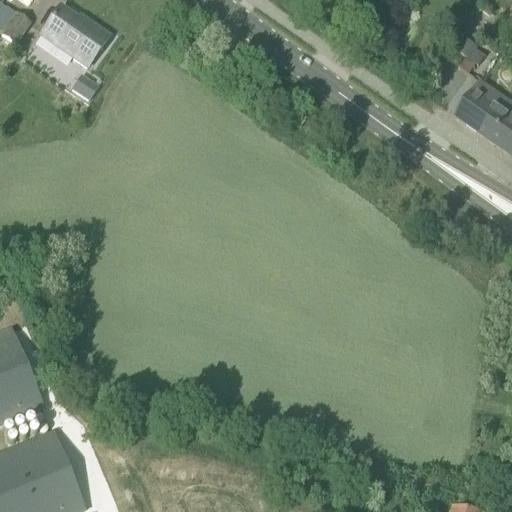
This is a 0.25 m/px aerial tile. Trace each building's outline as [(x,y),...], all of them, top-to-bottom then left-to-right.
[(108,40),(87,26),(83,32),(75,27),(77,24),(59,11),(40,38),(72,61),(70,64),(84,74),(108,40)] [(29,27),(16,18),(2,37),(15,46),(29,27)] [(474,67),(482,53),(459,40),(451,53),(474,67)] [(455,120),(511,159),(511,107),(480,85),(455,120)] [(11,335),(0,338),(0,427),(42,410),(11,335)] [(0,458),(0,511),(83,511),(53,437),(0,458)] [(418,480),(418,481),(414,498),(437,503),(441,485),(418,480)] [(331,511),(277,498),(273,511),(331,511)]
